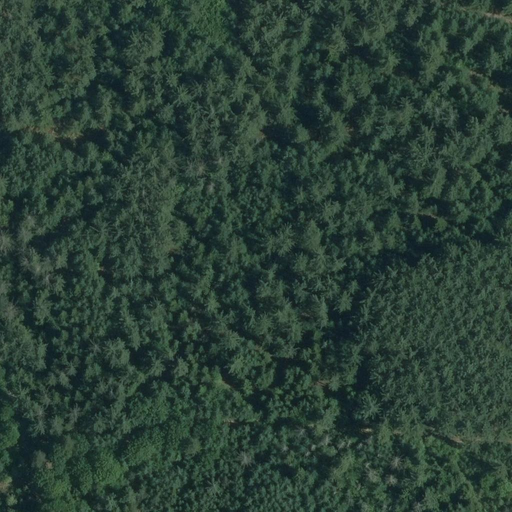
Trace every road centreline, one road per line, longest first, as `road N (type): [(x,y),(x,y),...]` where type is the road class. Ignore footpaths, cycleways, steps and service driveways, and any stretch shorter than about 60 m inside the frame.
road 1 (track): [(511,440),(269,422),(120,433)]
road 2 (track): [(0,442),(120,433)]
